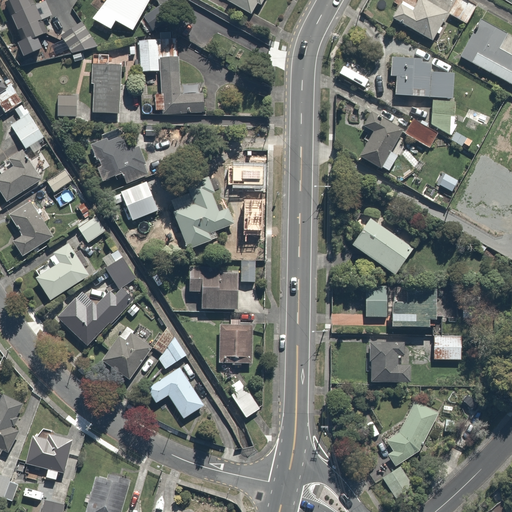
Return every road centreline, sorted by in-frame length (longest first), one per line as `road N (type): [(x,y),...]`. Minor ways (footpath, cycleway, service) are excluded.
road 1 (secondary): [(329,0),(303,70),(291,464)]
road 2 (residential): [(286,484),(190,462),(122,428),(54,375),(0,305)]
